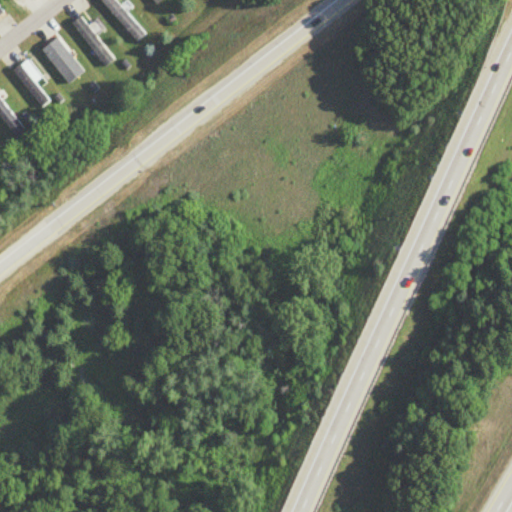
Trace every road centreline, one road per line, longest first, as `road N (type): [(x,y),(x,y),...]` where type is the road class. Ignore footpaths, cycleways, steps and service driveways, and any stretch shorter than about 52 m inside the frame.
road 1 (motorway): [(511,49),(303,511)]
road 2 (motorway): [(345,0),(0,267)]
